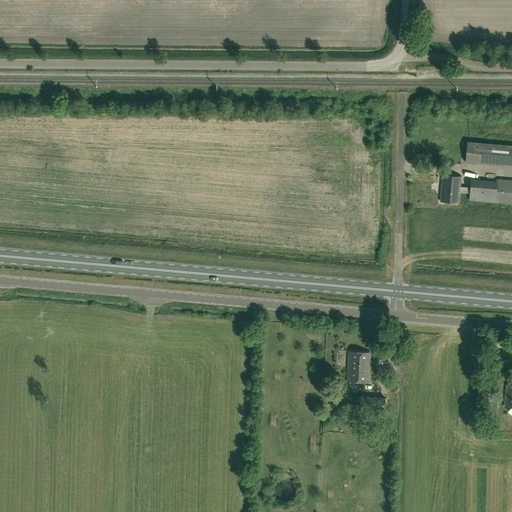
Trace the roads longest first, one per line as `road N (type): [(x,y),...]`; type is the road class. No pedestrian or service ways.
road 1 (unclassified): [(0,63),(384,66),(399,58),(406,0)]
road 2 (primary): [(396,290),(0,255)]
road 3 (unclassified): [(395,315),(0,281)]
road 4 (unclassified): [(396,290),(402,96)]
